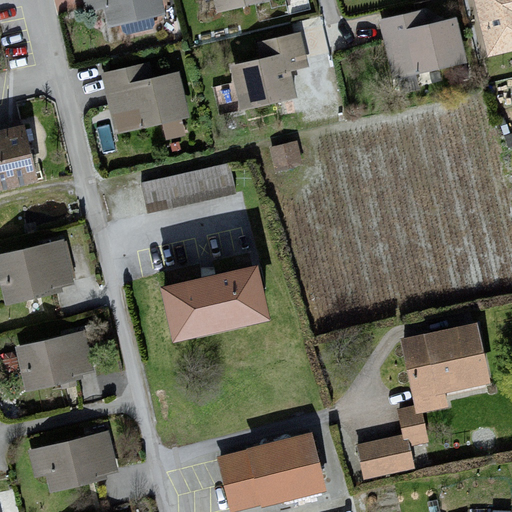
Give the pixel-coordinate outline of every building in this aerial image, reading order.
[(83,0),(87,14),(105,12),(109,32),(169,20),(163,0),(83,0)] [(215,0),(220,15),(278,3),(276,0),(215,0)] [(511,0),(475,0),(488,54),(511,48),(511,0)] [(425,8),(378,18),(394,79),(470,64),(458,18),(429,25),(425,8)] [(301,33),(257,43),(260,59),(234,65),(244,109),(298,97),(292,69),(308,66),(301,33)] [(147,67),(101,76),(116,135),(191,122),(181,73),(150,81),(147,67)] [(0,194),(42,184),(27,129),(0,135),(0,194)] [(228,165),(142,185),(148,211),(234,191),(228,165)] [(64,241),(0,255),(0,285),(4,302),(70,285),(64,241)] [(254,268),(164,288),(174,336),(264,316),(254,268)] [(481,326),(401,341),(415,407),(417,415),(424,414),(450,411),(447,397),(496,386),(481,326)] [(85,330),(15,347),(27,389),(26,392),(93,378),(85,330)] [(403,438),(355,447),(364,483),(414,472),(408,447),(429,447),(424,414),(417,415),(415,407),(397,410),(403,438)] [(109,435),(28,451),(34,478),(50,476),(53,494),(105,480),(105,476),(118,472),(109,435)] [(310,435),(214,459),(232,511),(237,511),(329,493),(310,435)]
